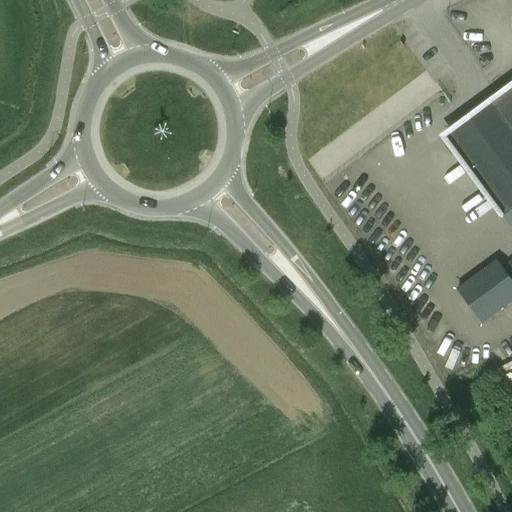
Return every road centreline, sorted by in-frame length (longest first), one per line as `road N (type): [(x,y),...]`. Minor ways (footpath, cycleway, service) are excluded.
road 1 (secondary): [(451,511),(387,401),(294,279),(211,191)]
road 2 (tertiary): [(233,118),(403,0)]
road 3 (tertiary): [(399,0),(209,77)]
road 4 (secondary): [(88,172),(122,205),(145,212),(169,212),(211,191)]
road 5 (secondary): [(126,63),(88,98),(80,122),(88,172)]
